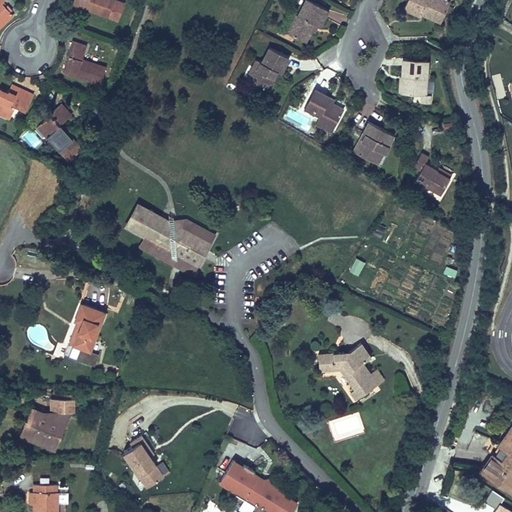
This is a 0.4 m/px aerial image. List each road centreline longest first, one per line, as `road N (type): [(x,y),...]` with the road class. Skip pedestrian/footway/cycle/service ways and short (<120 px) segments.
road 1 (tertiary): [(483,0),(460,68),(482,169),(474,288),(410,511)]
road 2 (residential): [(357,511),(275,426),(253,356),(232,328),(235,274),(271,239)]
